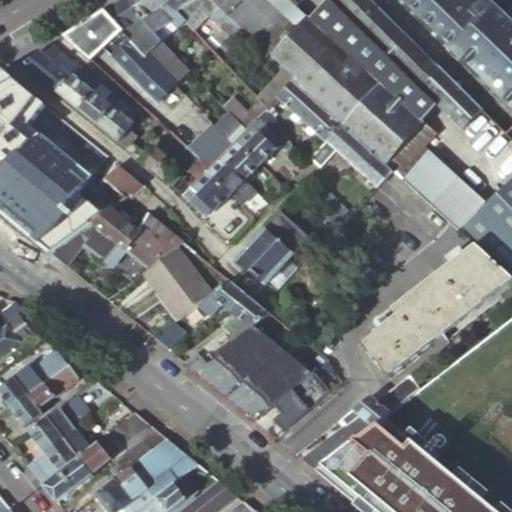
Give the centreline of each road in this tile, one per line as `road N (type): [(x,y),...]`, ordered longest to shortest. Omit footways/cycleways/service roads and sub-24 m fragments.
road 1 (tertiary): [(330,511),(0,244)]
road 2 (unknown): [(263,457),(353,380),(342,332),(436,245)]
